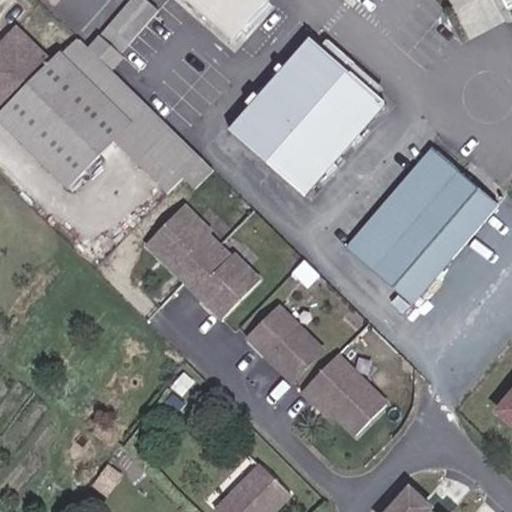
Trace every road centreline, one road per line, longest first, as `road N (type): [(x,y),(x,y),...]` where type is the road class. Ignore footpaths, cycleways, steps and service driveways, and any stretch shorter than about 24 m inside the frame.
road 1 (residential): [(511,500),(448,446),(415,449),(358,488),(324,477),(174,324)]
road 2 (unclassified): [(321,0),(436,100),(489,96)]
